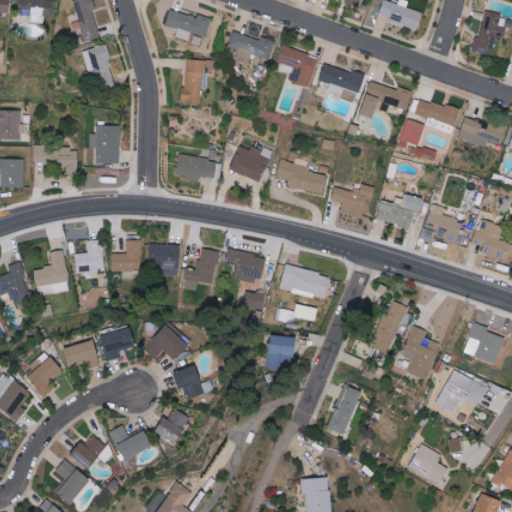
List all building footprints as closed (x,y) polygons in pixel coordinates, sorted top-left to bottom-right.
[(0,0),(0,12),(11,13),(11,0),(0,0)] [(55,16),(56,0),(20,0),(20,15),(55,16)] [(86,42),(101,38),(94,11),(97,10),(94,0),(75,0),(74,0),(86,42)] [(417,30),(423,13),(387,0),(384,0),(379,16),(417,30)] [(212,18),(198,15),(198,17),(170,10),(166,26),(178,28),(176,37),(190,40),(191,33),(207,37),(212,18)] [(473,52),(492,56),(496,36),(503,38),(507,16),(485,12),(480,38),(476,37),(473,52)] [(249,64),(252,54),(269,60),(274,44),(235,30),(228,47),(239,51),(236,60),(249,64)] [(117,83),(105,45),(82,52),(91,84),(100,81),(102,88),(117,83)] [(290,81),(310,87),(319,56),(281,46),(277,62),(294,67),(290,81)] [(208,60),(185,59),(184,102),(200,102),(201,89),(206,89),(208,60)] [(352,73),(325,64),(320,79),(333,84),(330,91),(342,95),(344,87),(360,93),(367,74),(353,70),(352,73)] [(413,91),(399,87),(398,90),(372,81),(361,114),(374,118),(378,109),(388,112),(391,105),(407,110),(413,91)] [(451,132),(452,126),(456,127),(461,109),(420,99),(416,115),(427,118),(425,126),(451,132)] [(0,138),(24,139),(24,123),(22,123),(22,110),(0,109),(0,138)] [(459,138),(484,147),(487,140),(502,145),(507,129),(467,115),(459,138)] [(418,145),(425,125),(407,119),(401,140),(418,145)] [(97,147),(96,163),(121,164),(122,126),(97,125),(97,133),(91,133),(90,147),(97,147)] [(323,149),(335,152),(337,142),(325,140),(323,149)] [(261,182),(271,157),(240,145),(230,170),(261,182)] [(435,161),(438,152),(418,146),(416,156),(435,161)] [(35,161),(62,161),(62,174),(78,174),(78,147),(35,147),(35,161)] [(218,160),(180,154),(176,174),(184,175),(183,179),(201,182),(202,176),(215,178),(218,160)] [(24,188),(24,159),(0,158),(0,173),(2,174),(1,187),(24,188)] [(278,177),(291,180),(290,187),(324,194),(328,175),(310,172),(311,166),(281,160),(278,177)] [(335,187),(332,201),(344,203),(342,211),(364,215),(368,197),(374,199),(376,187),(363,185),(362,192),(335,187)] [(382,201),(377,220),(411,228),(415,211),(421,212),(425,198),(403,193),(401,202),(401,205),(382,201)] [(458,242),(462,220),(443,217),(445,207),(430,204),(426,228),(437,230),(435,238),(458,242)] [(503,225),(480,220),(474,243),(491,247),(489,255),(506,259),(510,243),(499,241),(503,225)] [(105,271),(104,240),(87,241),(88,253),(75,254),(76,272),(105,271)] [(180,273),(181,245),(150,244),(149,272),(180,273)] [(218,250),(201,249),(199,270),(187,269),(185,289),(197,290),(198,282),(215,283),(218,250)] [(69,292),(65,250),(50,252),(52,267),(35,269),(38,295),(69,292)] [(235,278),(263,282),(266,255),(228,250),(226,263),(237,265),(235,278)] [(9,266),(11,272),(0,276),(0,294),(0,296),(10,292),(16,306),(33,299),(24,278),(27,277),(21,261),(9,266)] [(286,265),(280,289),(325,300),(331,276),(286,265)] [(244,312),(264,314),(266,293),(246,291),(244,312)] [(386,303),(371,347),(392,353),(406,309),(386,303)] [(276,320),(294,323),(295,311),(277,309),(276,320)] [(505,337),(487,332),(489,327),(474,322),(464,353),(497,364),(505,337)] [(176,361),(190,345),(168,324),(147,347),(158,357),(164,350),(176,361)] [(425,338),(428,331),(414,325),(404,354),(413,357),(407,373),(428,380),(441,344),(425,338)] [(108,361),(122,357),(120,350),(137,345),(131,327),(100,336),(108,361)] [(269,369),(291,369),(292,357),(297,357),(298,337),(270,336),(269,369)] [(66,347),(71,369),(100,361),(95,340),(66,347)] [(51,354),(40,362),(39,361),(26,372),(40,390),(64,371),(51,354)] [(379,369),(368,363),(363,374),(374,380),(379,369)] [(180,389),(187,387),(190,398),(215,391),(212,380),(203,382),(198,365),(175,372),(180,389)] [(437,404),(454,412),(460,401),(466,404),(468,400),(480,405),(489,386),(455,369),(437,404)] [(0,407),(20,420),(26,410),(20,406),(30,391),(3,373),(0,378),(0,407)] [(366,392),(347,384),(330,427),(348,435),(366,392)] [(191,417),(176,409),(170,420),(164,417),(156,432),(177,443),(191,417)] [(145,428),(129,436),(124,425),(111,431),(125,461),(154,447),(145,428)] [(105,462),(114,453),(95,435),(86,445),(82,441),(70,453),(88,471),(100,458),(105,462)] [(464,451),(462,437),(449,439),(451,453),(464,451)] [(443,483),(449,467),(439,464),(443,454),(420,445),(410,470),(443,483)] [(511,451),(492,482),(500,487),(502,483),(511,490),(511,451)] [(91,481),(66,459),(56,471),(65,479),(56,490),(72,504),(91,481)] [(337,511),(336,477),(308,479),(309,494),(313,494),(314,511),(337,511)] [(197,511),(198,511),(188,506),(197,492),(180,482),(161,511),(197,511)] [(500,511),(504,501),(482,493),(475,511),(500,511)] [(63,511),(49,499),(36,511),(63,511)]
